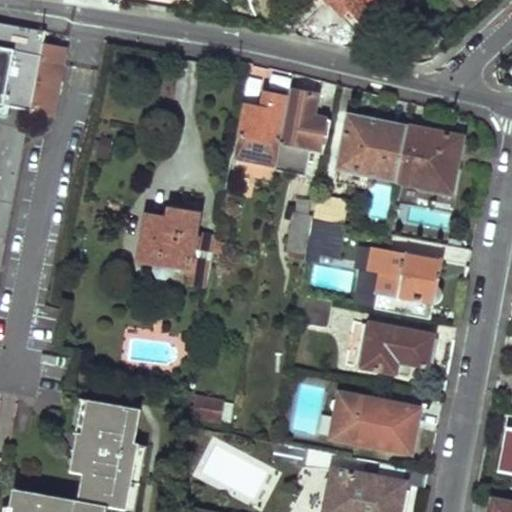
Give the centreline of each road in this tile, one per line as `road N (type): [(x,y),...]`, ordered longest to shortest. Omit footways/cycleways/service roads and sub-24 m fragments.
road 1 (residential): [(0,4),(258,46),(437,88)]
road 2 (residential): [(450,511),(511,197)]
